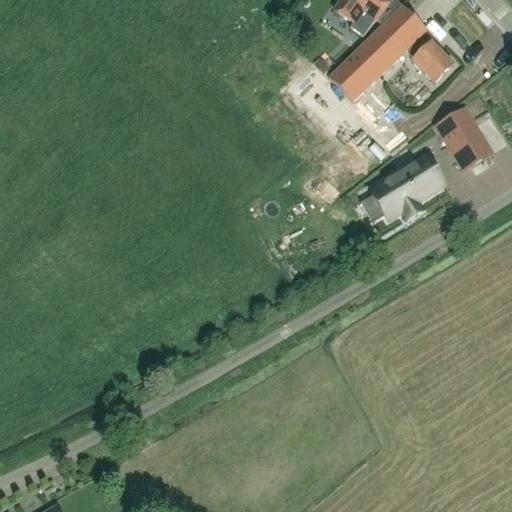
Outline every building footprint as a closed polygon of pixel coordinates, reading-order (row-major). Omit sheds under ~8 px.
[(340,0),(331,13),(353,29),(364,15),(375,23),(380,28),(399,10),(391,2),(387,0),(340,0)] [(399,10),(380,28),(365,43),(389,68),(404,53),(413,61),(410,64),(432,87),(451,67),(429,45),(426,48),(418,39),(425,33),(401,8),(399,10)] [(351,105),(389,68),(365,43),(326,81),(351,105)] [(435,130),(461,173),(489,156),(470,125),(461,130),(454,118),(435,130)] [(372,200),(368,202),(378,219),(382,217),(386,223),(443,188),(424,159),(368,193),(372,200)]
